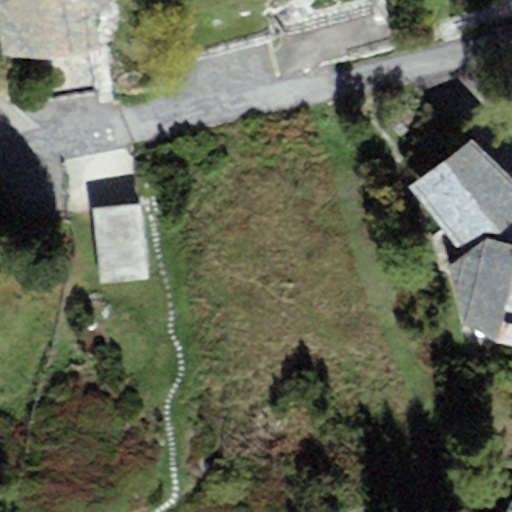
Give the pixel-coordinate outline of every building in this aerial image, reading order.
[(0,0),(0,33),(4,61),(99,46),(94,15),(91,0),(0,0)] [(109,0),(91,0),(94,15),(111,12),(109,0)] [(511,176),(474,138),(408,186),(465,252),(488,237),(511,242),(511,176)] [(149,280),(140,203),(92,209),(101,285),(149,280)] [(511,242),(488,237),(465,252),(446,268),(461,324),(498,341),(511,344),(511,242)]
